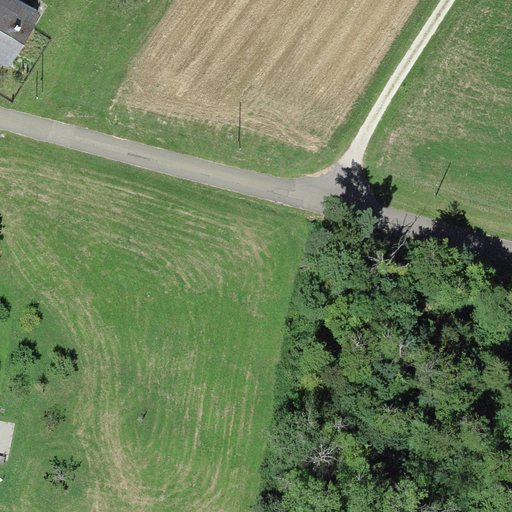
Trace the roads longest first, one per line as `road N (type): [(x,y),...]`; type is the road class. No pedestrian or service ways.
road 1 (unclassified): [(0,116),(511,254)]
road 2 (track): [(447,0),(325,203)]
